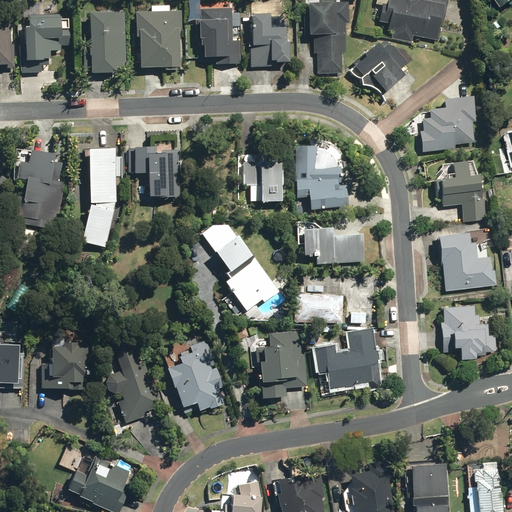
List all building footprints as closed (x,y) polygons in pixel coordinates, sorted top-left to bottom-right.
[(317,72),(343,72),(342,51),(346,51),(346,22),(351,21),(350,0),(323,0),(312,0),(312,12),(305,12),(305,34),(314,34),(314,52),(317,52),(317,72)] [(392,37),(412,41),(414,34),(439,39),(446,0),(389,0),(389,4),(383,3),(380,20),(390,22),(388,29),(394,30),(392,37)] [(226,63),(242,63),(242,41),(234,40),(234,8),(204,8),(204,19),(199,19),(199,42),(202,43),(202,61),(212,62),(212,56),(226,56),(226,63)] [(144,36),(145,67),(183,67),(182,29),(184,29),(184,10),(139,11),(140,36),(144,36)] [(250,40),(250,64),(271,64),(272,57),(278,58),(278,59),(292,59),(292,36),(288,36),(288,24),(273,24),(272,10),(254,11),(254,40),(250,40)] [(86,48),(87,73),(119,72),(119,68),(128,67),(126,12),(94,13),(95,47),(86,48)] [(23,45),(25,73),(44,72),(43,60),(48,59),(48,58),(54,58),(53,50),(63,50),(63,45),(72,45),(70,18),(63,18),(63,13),(31,15),(32,26),(30,27),(31,44),(23,45)] [(0,64),(15,64),(14,21),(0,21),(0,64)] [(376,87),(384,93),(389,89),(391,91),(411,75),(405,68),(412,62),(391,38),(371,55),(369,52),(356,63),(359,66),(354,71),(360,77),(366,79),(367,85),(376,87)] [(424,132),(426,151),(458,148),(457,144),(477,142),(475,121),(480,121),(477,96),(449,99),(450,107),(434,109),(435,118),(426,119),(427,132),(424,132)] [(169,195),(169,197),(181,196),(180,150),(166,151),(166,152),(159,153),(159,146),(138,147),(138,148),(130,148),(130,172),(138,172),(138,173),(153,173),(154,196),(169,195)] [(313,196),(314,210),(345,206),(346,210),(351,209),(348,185),(342,186),(342,182),(343,182),(343,175),(344,175),(343,166),(340,167),(339,163),(338,160),(337,158),(335,155),(333,153),(330,152),(327,150),(324,150),(321,150),(321,146),(300,146),(298,181),(299,181),(301,198),(313,196)] [(25,224),(54,229),(57,213),(60,213),(65,182),(60,181),(65,163),(58,162),(59,154),(36,149),(33,163),(24,161),(21,178),(32,179),(28,197),(21,196),(17,215),(26,217),(25,224)] [(116,209),(115,209),(117,202),(118,202),(118,176),(123,177),(123,156),(118,156),(118,149),(95,149),(94,202),(97,202),(96,205),(95,204),(86,241),(107,247),(116,209)] [(0,192),(9,179),(2,174),(7,166),(5,165),(9,159),(2,154),(3,152),(0,150),(0,192)] [(266,201),(287,201),(287,161),(271,161),(271,154),(265,154),(265,162),(247,162),(247,185),(266,185),(266,201)] [(464,204),(465,221),(487,219),(485,195),(487,195),(484,174),(472,176),(471,161),(458,162),(459,177),(439,180),(441,198),(444,198),(445,206),(464,204)] [(320,256),(321,263),(369,262),(368,234),(340,235),(340,228),(309,229),(310,254),(313,255),(313,256),(320,256)] [(445,258),(448,290),(497,286),(495,271),(493,271),(492,257),(480,258),(478,243),(474,244),(473,233),(439,236),(441,259),(445,258)] [(230,282),(251,310),(266,300),(267,302),(283,291),(242,236),(220,251),(234,271),(230,273),(234,279),(230,282)] [(296,321),(344,323),(345,295),(297,293),(296,321)] [(464,348),(465,360),(480,359),(480,353),(485,353),(485,347),(487,347),(487,352),(497,352),(496,335),(491,336),(490,325),(481,325),(481,315),(477,315),(477,307),(443,308),(445,352),(457,352),(456,346),(459,346),(459,348),(464,348)] [(353,323),(366,323),(366,313),(353,313),(353,323)] [(331,372),(333,388),(349,386),(349,387),(358,386),(357,384),(380,381),(374,328),(350,331),(352,351),(338,353),(337,345),(316,347),(319,373),(331,372)] [(265,376),(267,398),(290,397),(289,388),(309,387),(306,354),(302,354),(300,331),(271,333),(273,346),(259,347),(260,362),(265,362),(267,376),(265,376)] [(44,388),(89,388),(89,376),(91,376),(91,347),(81,347),(81,340),(68,341),(68,346),(56,346),(56,364),(44,363),(44,388)] [(200,403),(203,410),(212,407),(213,408),(225,404),(220,388),(224,386),(217,368),(214,369),(212,365),(215,365),(207,340),(192,346),(195,353),(184,357),(186,363),(171,368),(178,387),(179,387),(187,407),(200,403)] [(0,387),(24,388),(26,353),(23,353),(23,345),(0,343),(0,387)] [(119,401),(127,422),(151,413),(150,409),(156,406),(153,399),(160,397),(141,343),(117,352),(123,369),(110,374),(108,382),(110,389),(117,392),(122,390),(125,399),(119,401)] [(95,503),(115,511),(120,511),(130,493),(127,491),(131,472),(100,457),(92,476),(81,471),(72,489),(84,495),(83,496),(96,502),(95,503)] [(351,511),(396,511),(392,479),(394,479),(392,462),(387,463),(387,461),(377,462),(377,464),(371,465),(372,472),(355,475),(356,480),(346,493),(348,510),(351,511)] [(481,482),(483,511),(506,511),(503,468),(500,469),(499,462),(486,463),(487,470),(482,470),(478,475),(478,482),(481,482)] [(421,506),(421,511),(451,511),(450,464),(417,465),(418,506),(421,506)] [(326,511),(324,499),(327,499),(322,476),(309,478),(308,475),(283,480),(285,493),(281,494),(284,507),(285,507),(285,511),(326,511)] [(48,489),(54,491),(57,484),(48,481),(45,490),(48,491),(48,489)] [(263,511),(265,497),(263,497),(259,481),(242,485),(245,495),(239,495),(238,506),(229,505),(228,511),(213,510),(212,511),(263,511)]
